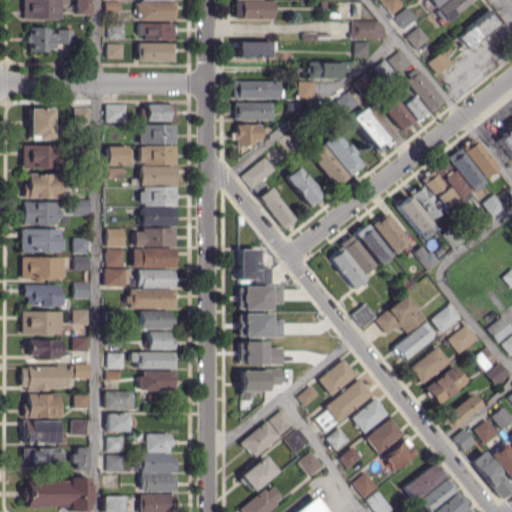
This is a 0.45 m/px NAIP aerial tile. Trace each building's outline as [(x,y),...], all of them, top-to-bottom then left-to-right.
[(20,0),(20,18),(58,19),(58,0),(20,0)] [(72,0),(73,13),(88,13),(87,0),(72,0)] [(117,11),(117,0),(102,1),(102,11),(117,11)] [(134,0),(135,19),(171,20),(172,0),(137,0),(134,0)] [(231,0),(232,17),(270,18),(269,0),(231,0)] [(377,0),(389,13),(401,3),(397,0),(377,0)] [(444,0),(433,9),(442,21),(467,0),(444,0)] [(390,16),(400,27),(412,17),(402,6),(390,16)] [(497,21),(486,9),(454,36),(464,48),(497,21)] [(379,19),(348,20),(348,38),(380,37),(379,19)] [(121,22),(104,22),(104,37),(121,37),(121,22)] [(137,39),(170,39),(170,22),(137,22),(137,39)] [(412,48),(425,38),(415,26),(403,36),(412,48)] [(25,50),(48,50),(48,27),(25,27),(25,50)] [(69,28),(55,28),(55,43),(70,42),(69,28)] [(268,55),(268,40),(233,41),(234,56),(268,55)] [(351,54),(365,55),(365,41),(351,41),(351,54)] [(103,57),(119,57),(120,43),(104,42),(103,57)] [(170,61),(170,42),(134,42),(134,60),(170,61)] [(408,63),(396,49),(383,59),(395,73),(408,63)] [(424,61),(434,73),(447,62),(438,50),(424,61)] [(304,77),(336,78),(336,61),(304,61),(304,77)] [(427,111),(441,100),(414,67),(400,78),(427,111)] [(229,97),(276,98),(276,81),(229,80),(229,97)] [(311,80),(294,81),(295,99),(311,98),(311,80)] [(354,103),(345,91),(332,100),(341,112),(354,103)] [(399,102),(412,121),(423,113),(409,94),(399,102)] [(378,109),(399,131),(411,119),(390,97),(378,109)] [(230,119),(268,119),(268,102),(230,101),(230,119)] [(122,103),(102,103),(103,121),(123,121),(122,103)] [(171,103),(142,103),(142,120),(172,119),(171,103)] [(346,117),(374,152),(387,142),(359,106),(346,117)] [(49,138),(49,107),(26,108),(26,138),(49,138)] [(71,107),(71,124),(87,124),(87,107),(71,107)] [(511,121),(492,136),(508,158),(511,155),(511,121)] [(171,124),(136,123),(135,143),(171,143),(171,124)] [(257,123),(232,124),(233,143),(257,143),(257,123)] [(360,162),(331,131),(318,143),(347,174),(360,162)] [(456,148),(482,177),(495,165),(469,137),(456,148)] [(19,166),(51,167),(52,144),(19,144),(19,166)] [(172,144),(135,145),(135,163),(172,163),(172,144)] [(103,163),(124,164),(124,145),(103,145),(103,163)] [(335,185),(346,173),(316,145),(305,157),(335,185)] [(444,157),(471,190),(482,181),(456,147),(444,157)] [(249,188),(271,168),(260,156),(238,175),(249,188)] [(430,168),(455,198),(465,189),(441,159),(430,168)] [(172,165),(136,165),(136,184),(172,185),(172,165)] [(120,177),(120,166),(104,167),(104,178),(120,177)] [(281,176),(307,206),(319,195),(294,166),(281,176)] [(417,180),(441,206),(453,196),(428,169),(417,180)] [(21,196),(56,197),(56,173),(25,172),(25,182),(21,182),(21,196)] [(172,185),(137,186),(137,205),(172,204),(172,185)] [(428,218),(438,209),(418,185),(407,194),(428,218)] [(292,218),(266,186),(254,195),(280,228),(292,218)] [(429,225),(404,195),(392,206),(417,235),(429,225)] [(86,199),(66,199),(66,213),(86,213),(86,199)] [(19,224),(56,224),(57,201),(19,201),(19,224)] [(172,206),(137,206),(136,225),(172,225),(172,206)] [(405,243),(386,211),(369,221),(388,253),(405,243)] [(387,255),(361,223),(349,232),(375,264),(387,255)] [(120,245),(120,227),(103,227),(103,245),(120,245)] [(60,228),(18,228),(18,251),(60,251),(60,228)] [(131,245),(171,245),(171,228),(131,228),(131,245)] [(359,273),(371,265),(350,234),(338,242),(359,273)] [(70,237),(69,252),(85,252),(85,237),(70,237)] [(363,277),(336,246),(324,257),(351,288),(363,277)] [(171,247),(128,247),(129,266),(171,266),(171,247)] [(103,265),(121,266),(121,248),(103,248),(103,265)] [(255,248),(235,249),(235,279),(253,278),(253,283),(267,283),(267,267),(255,267),(255,248)] [(85,255),(70,256),(71,270),(86,269),(85,255)] [(436,261),(431,255),(425,260),(422,255),(416,260),(425,270),(436,261)] [(59,256),(18,257),(19,278),(60,277),(59,256)] [(122,286),(122,278),(126,278),(126,268),(101,267),(100,285),(122,286)] [(171,287),(171,269),(134,268),(133,287),(171,287)] [(70,297),(85,297),(85,281),(70,281),(70,297)] [(56,283),(22,284),(22,305),(60,305),(60,291),(56,291),(56,283)] [(266,308),(266,302),(279,302),(279,285),(234,286),(235,309),(266,308)] [(171,288),(125,288),(125,307),(171,307),(171,288)] [(371,319),(383,334),(395,324),(402,332),(421,316),(402,293),(371,319)] [(358,326),(372,315),(362,302),(348,314),(358,326)] [(426,318),(438,332),(456,317),(445,303),(426,318)] [(69,323),(85,324),(85,309),(69,308),(69,323)] [(166,309),(134,310),(134,328),(166,328),(166,309)] [(18,333),(58,333),(58,310),(18,310),(18,333)] [(279,319),(266,319),(266,313),(234,312),(234,335),(279,336),(279,319)] [(510,328),(497,315),(483,328),(495,342),(510,328)] [(397,357),(431,335),(422,322),(389,344),(397,357)] [(455,352),(474,338),(462,323),(443,338),(455,352)] [(171,348),(170,338),(166,338),(165,330),(144,331),(145,348),(171,348)] [(497,343),(506,355),(511,350),(511,334),(510,332),(497,343)] [(84,349),(84,336),(69,336),(69,350),(84,349)] [(58,338),(25,339),(25,354),(33,354),(33,359),(58,359),(58,338)] [(277,346),(261,346),(261,340),(235,340),(234,363),(277,364),(277,346)] [(418,383),(445,361),(432,345),(405,367),(418,383)] [(171,351),(126,351),(126,361),(133,361),(133,368),(171,368),(171,351)] [(120,352),(103,352),(103,367),(120,367),(120,352)] [(327,394),(352,373),(339,357),(314,379),(327,394)] [(491,385),(504,374),(495,362),(481,372),(491,385)] [(86,377),(86,363),(69,363),(69,377),(86,377)] [(462,381),(449,364),(421,387),(434,404),(462,381)] [(64,365),(17,366),(18,389),(65,388),(64,365)] [(236,396),(249,396),(249,390),(262,390),(262,383),(276,384),(276,369),(236,369),(236,396)] [(172,371),(135,371),(135,389),(171,389),(172,371)] [(333,421),(368,394),(355,378),(321,405),(333,421)] [(299,404),(314,395),(308,385),(293,395),(299,404)] [(128,390),(101,391),(101,409),(129,408),(128,390)] [(55,416),(55,392),(24,393),(24,403),(20,403),(20,417),(55,416)] [(478,404),(468,393),(438,417),(447,429),(478,404)] [(85,394),(71,394),(71,407),(85,406),(85,394)] [(359,432),(383,412),(370,397),(346,417),(359,432)] [(509,418),(498,406),(487,415),(497,428),(509,418)] [(290,424),(278,408),(263,420),(236,441),(249,456),(290,424)] [(125,412),(103,412),(103,430),(125,430),(125,412)] [(361,437),(374,453),(399,433),(386,417),(361,437)] [(84,419),(68,419),(68,434),(84,434),(84,419)] [(481,443),(494,432),(483,419),(470,429),(481,443)] [(21,442),(60,442),(60,431),(54,431),(54,420),(20,420),(21,442)] [(321,437),(332,450),(345,439),(335,426),(321,437)] [(280,439),(291,452),(305,440),(294,427),(280,439)] [(448,437),(459,451),(471,441),(460,427),(448,437)] [(166,433),(141,433),(141,451),(166,451),(166,433)] [(119,435),(103,436),(103,451),(120,451),(119,435)] [(391,470),(414,451),(402,438),(379,456),(391,470)] [(487,454),(511,481),(511,479),(511,454),(501,442),(487,454)] [(69,468),(85,469),(86,446),(69,446),(69,468)] [(357,456),(349,446),(335,457),(343,467),(357,456)] [(58,447),(19,448),(19,467),(59,466),(58,447)] [(294,460),(305,475),(318,465),(307,450),(294,460)] [(467,461),(497,498),(510,487),(479,450),(467,461)] [(171,452),(135,452),(135,472),(171,471),(171,452)] [(103,454),(103,470),(119,470),(120,454),(103,454)] [(248,491),(273,470),(259,454),(234,476),(248,491)] [(401,488),(412,500),(442,473),(430,460),(401,488)] [(348,482),(359,497),(373,487),(362,471),(348,482)] [(136,473),(136,490),(172,490),(172,473),(136,473)] [(22,506),(65,505),(65,510),(86,510),(85,476),(65,476),(65,481),(21,482),(22,506)] [(425,511),(453,489),(442,477),(415,499),(425,511)] [(238,511),(262,511),(279,500),(268,484),(235,507),(238,511)] [(363,499),(373,511),(383,511),(388,508),(374,490),(363,499)] [(470,511),(453,490),(428,511),(429,511),(470,511)] [(135,494),(135,511),(172,511),(172,493),(135,494)] [(120,495),(99,495),(99,511),(120,511),(120,495)] [(324,511),(311,495),(290,511),(324,511)]
